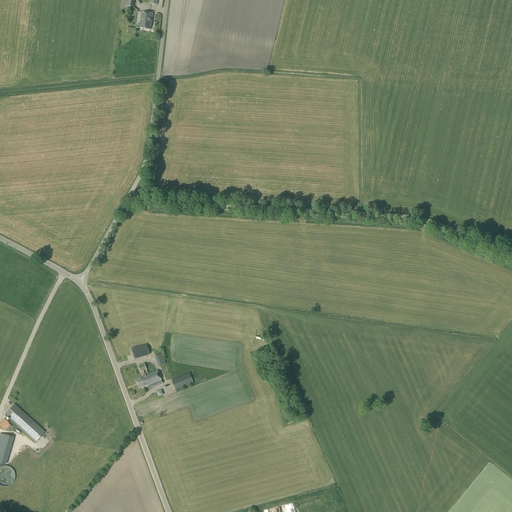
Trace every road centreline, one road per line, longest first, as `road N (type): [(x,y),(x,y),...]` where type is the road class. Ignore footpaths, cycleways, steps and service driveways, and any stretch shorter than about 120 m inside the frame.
road 1 (track): [(127,201),(416,218),(511,257)]
road 2 (unclassified): [(80,282),(148,149),(162,0)]
road 3 (unclassified): [(167,511),(80,282)]
